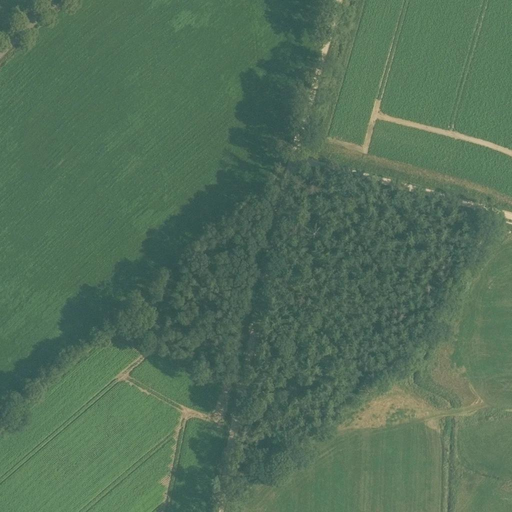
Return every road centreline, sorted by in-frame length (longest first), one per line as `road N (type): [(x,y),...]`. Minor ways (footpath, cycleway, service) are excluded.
road 1 (track): [(218,511),(291,157)]
road 2 (track): [(511,217),(291,157)]
road 3 (track): [(488,210),(397,370)]
road 4 (track): [(291,157),(338,0)]
